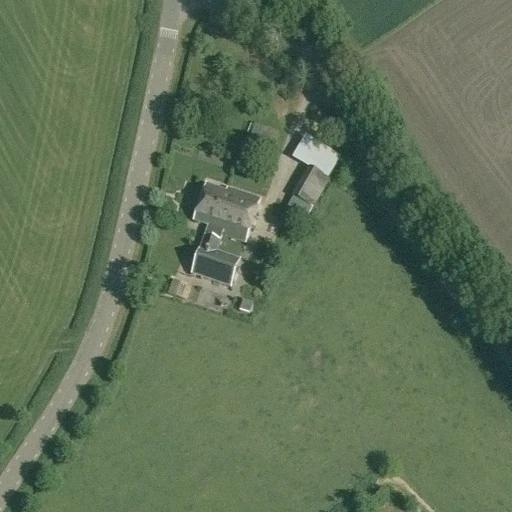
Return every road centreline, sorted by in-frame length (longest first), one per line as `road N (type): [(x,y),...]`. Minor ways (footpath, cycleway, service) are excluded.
road 1 (unclassified): [(0,501),(97,336),(117,278),(174,0)]
road 2 (unclassified): [(511,365),(388,217),(301,45),(279,23),(195,0)]
